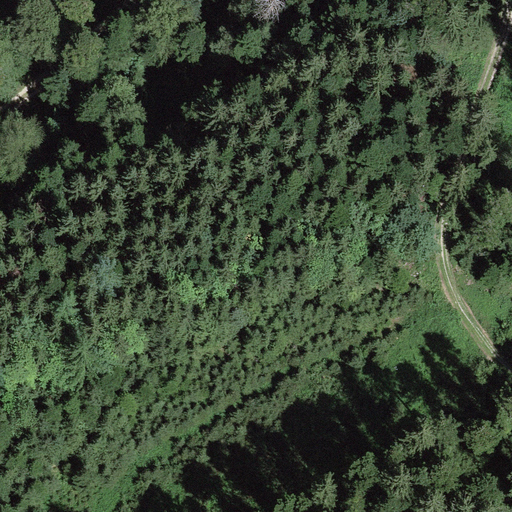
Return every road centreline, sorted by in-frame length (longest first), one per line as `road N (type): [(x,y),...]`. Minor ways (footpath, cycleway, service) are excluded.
road 1 (track): [(511,362),(490,356),(436,289),(449,155),(499,0)]
road 2 (track): [(0,114),(133,0)]
